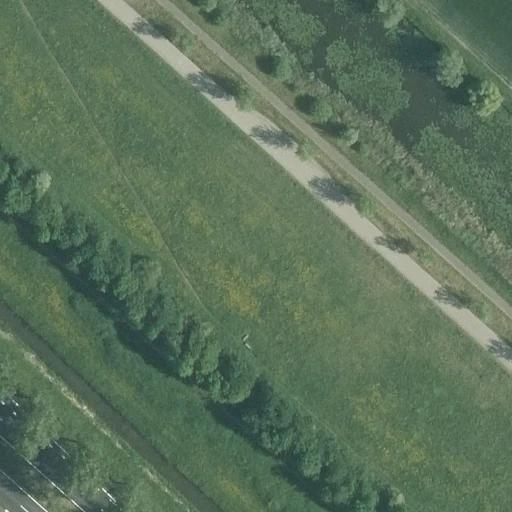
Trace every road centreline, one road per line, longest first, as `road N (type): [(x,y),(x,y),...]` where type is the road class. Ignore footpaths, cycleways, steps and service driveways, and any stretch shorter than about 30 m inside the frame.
road 1 (unclassified): [(511,366),(106,0)]
road 2 (trunk): [(102,511),(0,420)]
